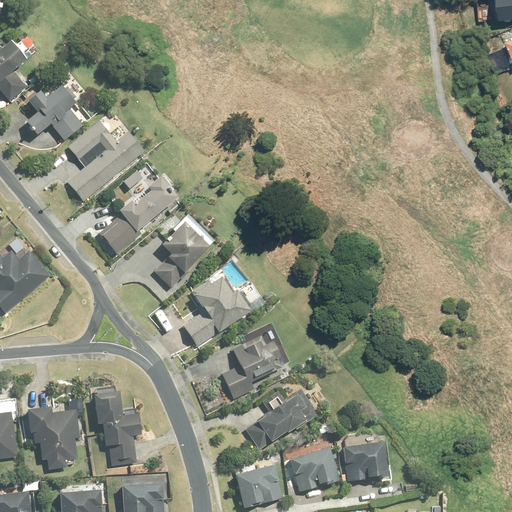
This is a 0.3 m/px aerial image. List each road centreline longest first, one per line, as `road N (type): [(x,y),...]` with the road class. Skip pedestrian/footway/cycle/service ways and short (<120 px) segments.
road 1 (residential): [(0,167),(99,287)]
road 2 (residential): [(162,379),(193,458),(203,511)]
